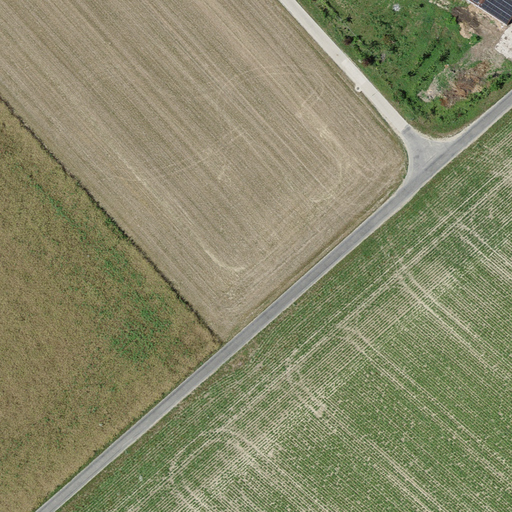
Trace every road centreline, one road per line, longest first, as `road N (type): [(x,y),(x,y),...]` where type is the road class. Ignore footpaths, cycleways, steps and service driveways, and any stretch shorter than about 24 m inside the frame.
road 1 (track): [(45,511),(437,164)]
road 2 (track): [(286,0),(437,164)]
